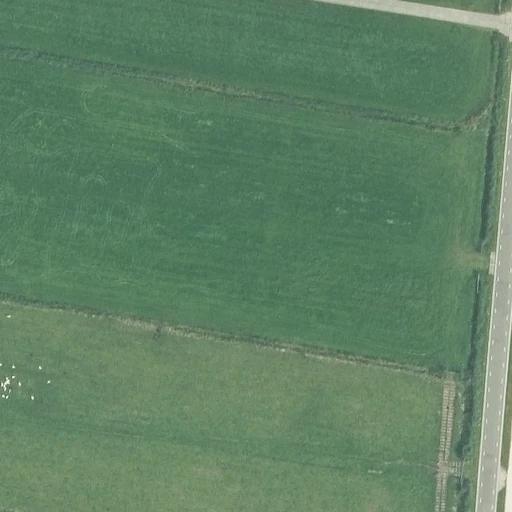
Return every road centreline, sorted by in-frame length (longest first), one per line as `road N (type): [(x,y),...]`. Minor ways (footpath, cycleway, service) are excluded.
road 1 (tertiary): [(485,511),(511,192)]
road 2 (track): [(351,0),(511,24)]
